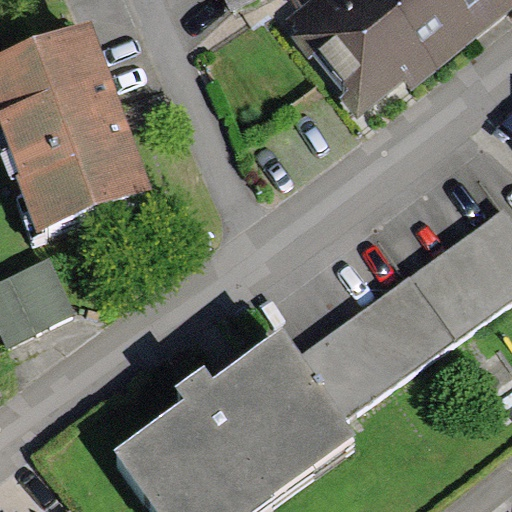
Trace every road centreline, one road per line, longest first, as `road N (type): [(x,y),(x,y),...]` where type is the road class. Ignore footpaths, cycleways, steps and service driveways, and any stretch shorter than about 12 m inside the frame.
road 1 (residential): [(261,251),(0,455)]
road 2 (residential): [(511,56),(261,251)]
road 3 (unclassified): [(261,251),(146,0)]
